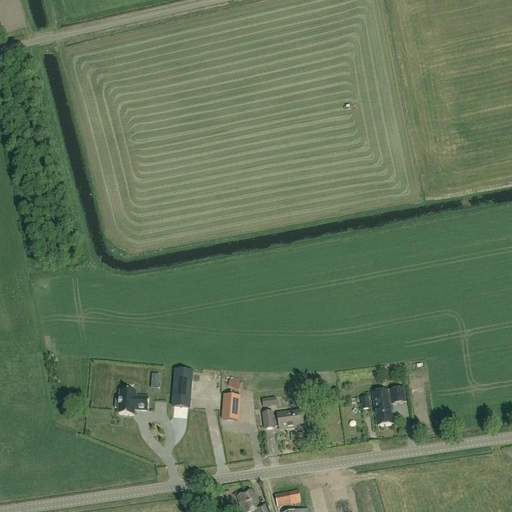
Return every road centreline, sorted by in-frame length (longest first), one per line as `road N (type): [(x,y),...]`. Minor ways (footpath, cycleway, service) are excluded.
road 1 (tertiary): [(191,484),(511,437)]
road 2 (unclassified): [(221,0),(0,49)]
road 3 (tertiary): [(1,511),(191,484)]
